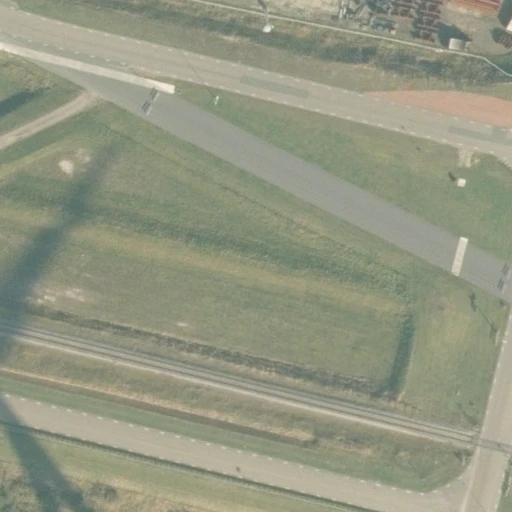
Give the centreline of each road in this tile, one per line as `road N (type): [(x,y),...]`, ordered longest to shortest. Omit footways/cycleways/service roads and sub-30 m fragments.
road 1 (unclassified): [(511,146),(0,18)]
road 2 (unclassified): [(417,511),(0,408)]
road 3 (unclassified): [(479,511),(511,371)]
